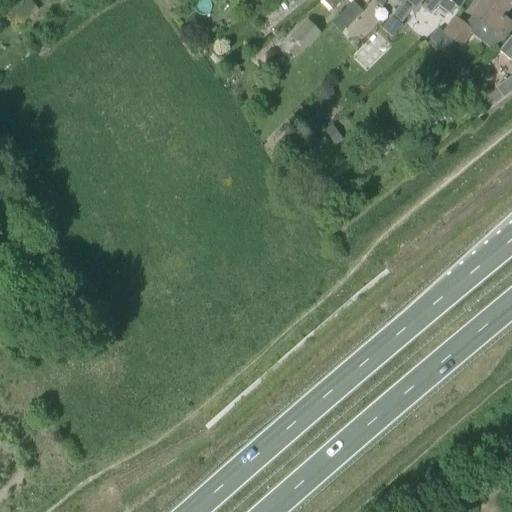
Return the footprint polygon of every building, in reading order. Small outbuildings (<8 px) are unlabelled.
[(19,28),(39,11),(30,0),(24,0),(7,14),(19,28)] [(323,0),(323,1),(333,11),(344,0),(323,0)] [(404,5),(408,0),(372,0),(371,2),(383,11),(390,0),(393,0),(402,6),(393,19),(396,16),(403,5),(404,5)] [(396,16),(393,19),(402,26),(412,13),(416,16),(421,9),(431,16),(438,6),(451,15),(457,7),(457,8),(463,0),(408,0),(404,5),(403,5),(396,16)] [(511,29),(511,24),(504,18),(511,7),(511,4),(506,0),(485,0),(466,25),(456,17),(444,33),(439,30),(430,40),(448,54),(456,43),(462,49),(472,35),(492,50),(504,40),(511,29)] [(342,34),(364,13),(353,2),(331,24),(342,34)] [(305,51),(322,34),(309,20),(291,37),(296,42),(303,50),(305,51)] [(511,37),(500,52),(511,62),(511,37)] [(303,50),(296,42),(287,51),(295,58),(303,50)] [(258,53),(254,56),(254,60),(259,62),(263,59),(263,54),(258,53)] [(503,98),(511,91),(511,76),(496,89),(503,98)] [(329,103),(333,98),(333,91),(328,86),(321,87),(316,92),(317,99),(322,103),(329,103)] [(343,142),(332,125),(323,131),(335,148),(343,142)]
